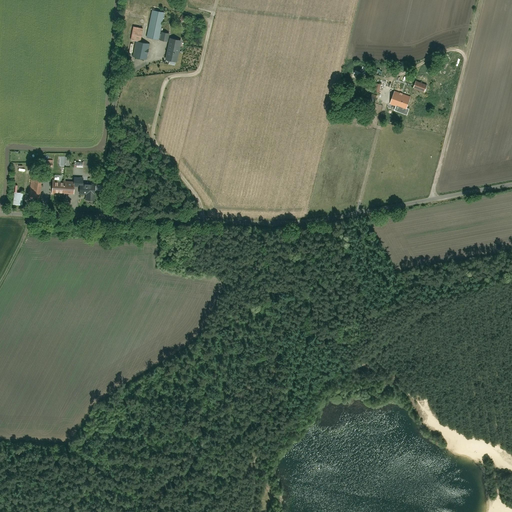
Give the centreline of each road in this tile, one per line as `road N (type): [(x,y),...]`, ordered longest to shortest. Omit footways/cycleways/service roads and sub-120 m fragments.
road 1 (residential): [(0,213),(308,222),(511,186)]
road 2 (track): [(308,222),(266,429),(220,511)]
road 3 (track): [(266,429),(334,374),(375,373),(404,380),(437,418),(511,459)]
road 4 (track): [(479,0),(431,200)]
road 5 (track): [(369,212),(404,285),(420,395)]
